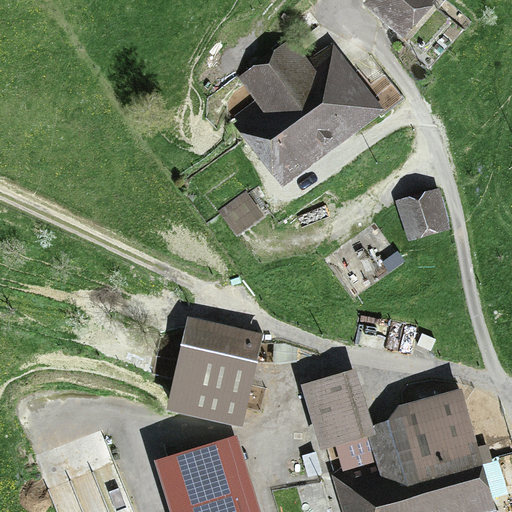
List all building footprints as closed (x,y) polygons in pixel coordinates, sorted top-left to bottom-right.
[(376,0),(401,21),(418,0),(376,0)] [(247,122),(282,169),(337,128),(344,138),(383,110),(334,45),(308,64),(294,45),(248,79),(261,97),(275,87),(281,96),(247,122)] [(397,203),(409,252),(442,244),(430,194),(397,203)] [(260,215),(248,199),(232,211),(244,227),(260,215)] [(324,260),(353,301),(404,265),(375,224),(324,260)] [(256,344),(190,329),(173,407),(239,422),(256,344)] [(283,352),(285,352),(287,352),(288,351),(290,350),(290,348),(291,346),(290,344),(289,343),(287,341),(286,341),(284,341),(282,342),(280,343),(279,344),(279,346),(279,348),(280,350),(281,351),(283,352)] [(377,439),(374,429),(372,422),(362,425),(348,377),(310,387),(326,441),(344,436),(347,448),(377,439)] [(374,429),(377,439),(382,456),(343,468),(356,511),(496,511),(463,395),(421,407),(420,402),(405,407),(401,422),(374,429)] [(253,511),(233,443),(161,464),(175,511),(253,511)]
